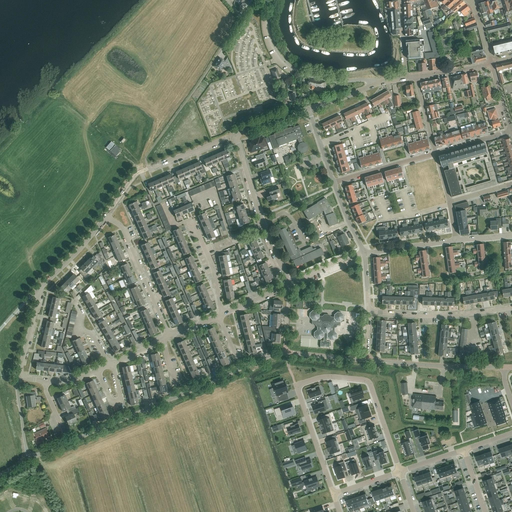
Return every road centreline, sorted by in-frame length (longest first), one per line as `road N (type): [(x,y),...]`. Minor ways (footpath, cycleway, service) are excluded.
road 1 (residential): [(333,494),(296,386),(325,377),(367,382),(399,471)]
road 2 (unclassified): [(27,459),(277,354)]
road 3 (unclassified): [(376,83),(330,80),(287,64),(271,41),(270,0)]
road 4 (residential): [(289,284),(234,135)]
road 5 (unclassified): [(105,216),(136,172),(234,135)]
road 6 (residential): [(223,313),(191,218),(173,225),(163,202)]
road 7 (unclassified): [(504,367),(365,360)]
road 8 (residential): [(168,334),(123,229),(105,216)]
